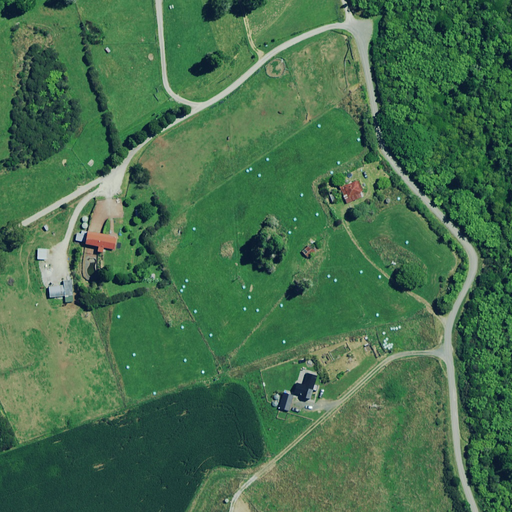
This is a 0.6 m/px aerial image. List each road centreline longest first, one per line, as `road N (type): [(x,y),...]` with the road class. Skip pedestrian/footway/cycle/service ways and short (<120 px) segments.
road 1 (unclassified): [(473,511),(458,460),(447,344),(472,252),(384,153),(356,21)]
road 2 (track): [(448,351),(387,360),(242,489),(230,511)]
road 3 (track): [(448,321),(367,258),(340,205)]
